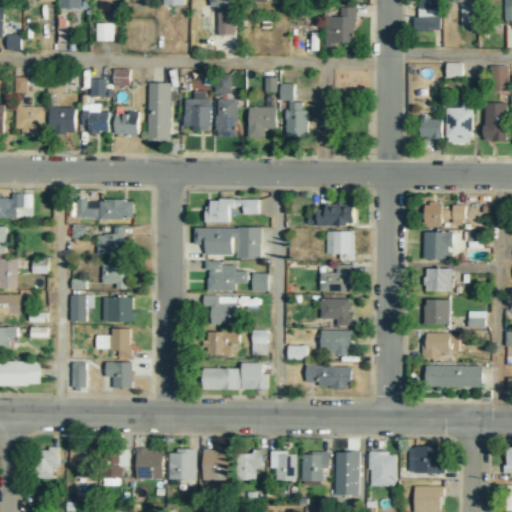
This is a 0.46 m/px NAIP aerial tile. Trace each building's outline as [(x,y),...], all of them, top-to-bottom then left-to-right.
[(81,10),(81,0),(60,0),(60,9),(81,10)] [(439,0),(439,11),(421,11),(421,0),(439,0)] [(325,47),(335,47),(335,42),(355,42),(355,8),(340,7),(340,16),(325,16),(325,47)] [(232,35),(233,8),(219,8),(218,35),(232,35)] [(461,24),(476,25),(477,8),(462,8),(461,24)] [(415,17),(414,29),(440,30),(440,18),(415,17)] [(96,41),(112,40),(112,23),(95,23),(96,41)] [(21,50),(21,35),(7,35),(7,50),(21,50)] [(463,62),(446,63),(447,77),(463,77),(463,62)] [(509,65),(495,66),(495,90),(509,90),(509,65)] [(114,84),(129,85),(130,70),(115,69),(114,84)] [(27,77),(20,77),(19,92),(26,92),(27,77)] [(215,93),(231,92),(231,77),(214,77),(215,93)] [(276,77),(265,77),(265,92),(277,91),(276,77)] [(105,97),(106,79),(90,78),(90,96),(105,97)] [(171,83),(148,83),(147,140),(170,141),(171,83)] [(294,83),(281,83),(281,99),(286,99),(286,137),(308,137),(308,110),(302,110),(302,101),(294,101),(294,83)] [(211,98),(205,99),(205,92),(193,92),(194,99),(184,99),(184,127),(192,126),(192,131),(211,131),(211,98)] [(237,99),(216,99),(216,137),(237,137),(237,99)] [(507,142),(507,103),(484,102),(484,141),(507,142)] [(447,107),(447,142),(472,143),(472,103),(461,103),(461,108),(447,107)] [(45,107),(16,106),(16,129),(22,129),(22,135),(38,136),(38,128),(45,129),(45,107)] [(139,113),(123,112),(123,106),(115,106),(115,134),(138,135),(139,113)] [(76,108),(50,107),(49,128),(57,128),(57,133),(76,133),(76,108)] [(276,107),(248,107),(248,138),(264,138),(264,129),(276,129),(276,107)] [(82,125),(88,125),(88,132),(109,133),(109,112),(98,112),(99,108),(82,108),(82,125)] [(421,139),(443,139),(443,118),(421,118),(421,139)] [(32,194),(11,193),(11,198),(0,197),(0,217),(17,218),(17,207),(31,208),(32,194)] [(78,218),(134,219),(134,200),(78,200),(78,218)] [(258,216),(258,202),(234,202),(233,201),(219,201),(219,203),(210,203),(210,209),(205,208),(205,225),(225,224),(224,216),(258,216)] [(425,224),(442,224),(442,218),(452,219),(452,226),(464,227),(465,205),(452,205),(452,209),(440,209),(440,203),(425,202),(425,224)] [(319,226),(355,226),(355,205),(326,205),(326,209),(318,209),(319,226)] [(86,227),(72,227),(72,238),(87,238),(86,227)] [(125,227),(114,227),(113,234),(98,234),(98,254),(124,255),(125,227)] [(261,259),(262,230),(239,230),(239,259),(261,259)] [(483,248),(483,231),(468,231),(467,248),(483,248)] [(354,234),(353,262),(333,261),(335,233),(354,234)] [(423,260),(452,260),(452,255),(448,255),(448,249),(452,248),(452,241),(452,235),(436,234),(424,234),(423,260)] [(18,259),(0,258),(0,289),(18,289),(18,259)] [(49,260),(33,259),(32,273),(49,274),(49,260)] [(116,289),(131,289),(130,262),(101,263),(102,284),(116,284),(116,289)] [(236,291),(236,283),(248,284),(248,272),(235,271),(236,263),(208,263),(207,291),(236,291)] [(349,294),(350,278),(353,278),(353,268),(341,267),(341,276),(321,275),(320,293),(349,294)] [(451,293),(451,271),(426,271),(426,293),(451,293)] [(268,273),(252,274),(252,292),(268,292),(268,273)] [(72,289),(87,289),(87,279),(71,279),(72,289)] [(21,295),(0,294),(0,313),(21,314),(21,295)] [(87,320),(87,308),(94,308),(93,295),(71,295),(71,321),(87,320)] [(204,324),(238,324),(238,296),(205,296),(204,324)] [(133,297),(103,297),(103,322),(133,321),(133,297)] [(353,327),(353,317),(349,317),(349,302),(322,301),(322,320),(337,320),(338,327),(353,327)] [(450,326),(450,302),(436,302),(426,302),(426,308),(425,308),(424,325),(450,326)] [(485,311),(468,311),(468,327),(485,328),(485,311)] [(47,322),(47,314),(29,313),(29,322),(47,322)] [(48,327),(30,327),(30,337),(48,337),(48,327)] [(111,335),(97,335),(96,349),(118,350),(118,357),(131,358),(131,328),(112,328),(111,335)] [(268,330),(252,329),(252,354),(267,355),(268,330)] [(351,354),(351,330),(321,330),(321,354),(351,354)] [(239,332),(212,332),(211,355),(231,355),(232,343),(239,343),(239,332)] [(450,336),(449,355),(440,355),(439,360),(423,360),(423,342),(426,342),(426,335),(450,336)] [(288,360),(307,360),(307,345),(287,346),(288,360)] [(0,385),(41,386),(41,362),(0,360),(0,385)] [(87,361),(72,362),(73,385),(87,385),(87,361)] [(133,362),(106,362),(106,377),(114,377),(114,387),(132,388),(133,362)] [(263,363),(242,363),(242,368),(203,368),(203,389),(267,389),(267,373),(263,373),(263,363)] [(306,382),(319,382),(319,388),(351,388),(352,366),(306,365),(306,382)] [(482,390),(482,369),(423,368),(423,389),(482,390)] [(414,474),(444,474),(445,446),(415,446),(414,474)] [(60,467),(60,448),(39,448),(38,478),(53,479),(53,467),(60,467)] [(231,449),(204,448),(203,480),(230,481),(231,449)] [(163,480),(163,450),(136,449),(136,479),(163,480)] [(238,480),(256,480),(257,469),(263,470),(264,450),(252,449),(252,454),(239,454),(238,480)] [(168,479),(196,480),(197,450),(169,450),(168,479)] [(129,466),(129,451),(119,451),(119,467),(106,467),(107,485),(122,485),(121,466),(129,466)] [(297,452),(271,452),(270,468),(277,468),(277,480),(297,480),(297,452)] [(336,452),(336,495),(360,495),(360,452),(336,452)] [(397,452),(370,452),(370,486),(397,486),(397,452)] [(302,453),(302,480),(329,480),(330,453),(302,453)] [(443,511),(443,486),(415,486),(414,511),(443,511)]
